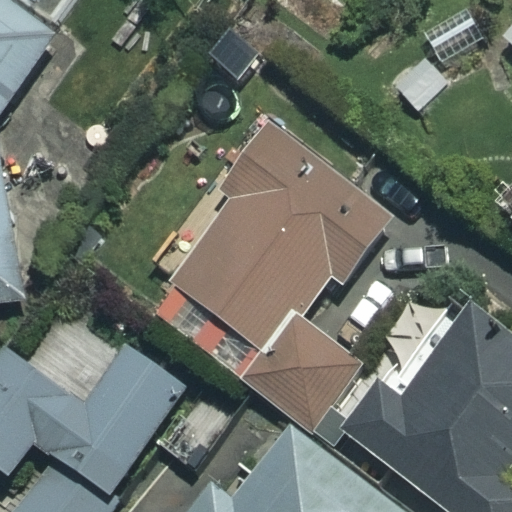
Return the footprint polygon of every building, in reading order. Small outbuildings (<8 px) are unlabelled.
[(0,0),(0,307),(17,305),(3,144),(100,0),(0,0)] [(449,86),(416,54),(384,85),(417,118),(449,86)] [(295,138),(153,325),(288,428),(347,351),(317,328),(400,218),(295,138)] [(511,475),(511,322),(484,301),(405,400),(387,386),(348,436),(444,511),(511,511),(511,483),(508,481),(511,475)] [(124,359),(82,411),(16,358),(0,377),(0,485),(29,509),(26,511),(129,511),(160,474),(146,463),(188,411),(124,359)] [(398,511),(298,436),(241,511),(223,498),(211,511),(398,511)]
